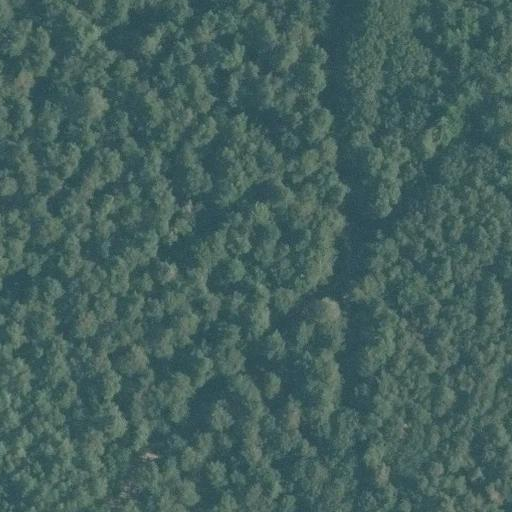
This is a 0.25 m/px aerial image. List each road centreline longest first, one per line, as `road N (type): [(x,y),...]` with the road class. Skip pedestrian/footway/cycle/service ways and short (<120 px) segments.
road 1 (track): [(344,511),(336,0)]
road 2 (track): [(340,286),(154,470)]
road 3 (track): [(340,286),(511,117)]
